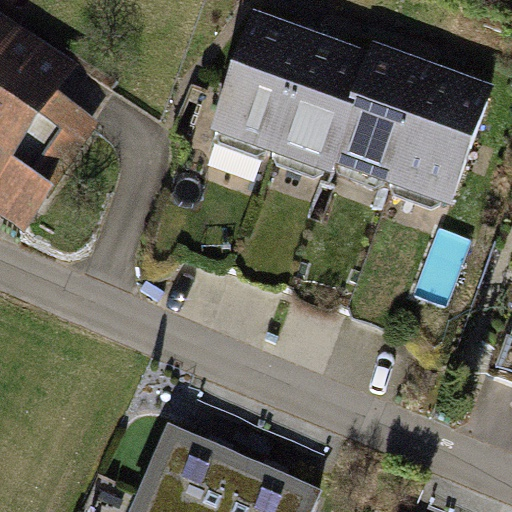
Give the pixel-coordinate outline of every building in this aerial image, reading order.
[(315,43),(250,20),(208,140),(273,163),(315,43)] [(371,62),(315,43),(273,163),(330,182),(333,174),(371,62)] [(433,71),(374,49),(371,62),(333,174),(388,195),(433,71)] [(0,57),(0,216),(24,232),(51,193),(7,162),(55,95),(0,57)] [(492,93),(433,71),(388,195),(446,217),(492,93)] [(7,162),(51,193),(98,126),(55,95),(7,162)] [(226,511),(246,468),(174,437),(141,511),(226,511)] [(311,511),(317,499),(246,468),(226,511),(311,511)]
